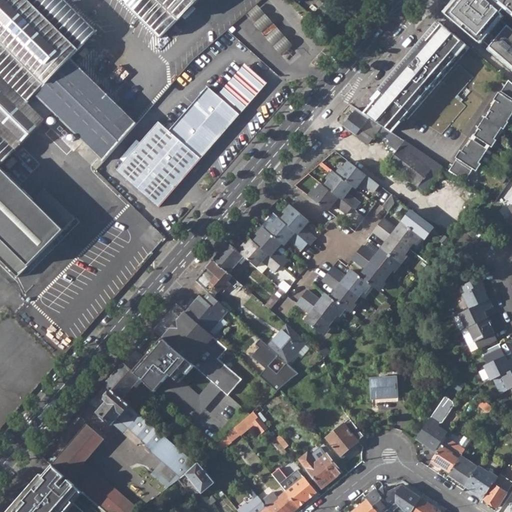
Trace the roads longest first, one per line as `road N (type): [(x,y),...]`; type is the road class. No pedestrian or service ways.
road 1 (primary): [(257,163),(0,467)]
road 2 (primary): [(401,0),(257,163)]
road 3 (unknown): [(82,0),(123,40),(165,51),(223,0)]
road 4 (unknown): [(237,23),(289,72),(307,66),(308,55),(264,1)]
